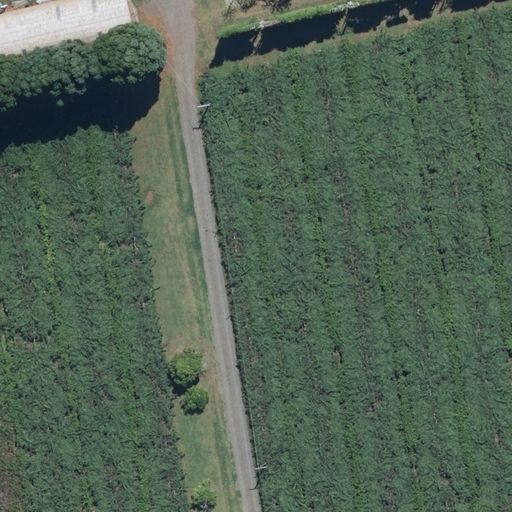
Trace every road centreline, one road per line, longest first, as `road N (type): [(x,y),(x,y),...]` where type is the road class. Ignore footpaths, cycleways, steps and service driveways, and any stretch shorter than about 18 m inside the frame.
road 1 (track): [(259,511),(173,0)]
road 2 (track): [(186,83),(511,9)]
